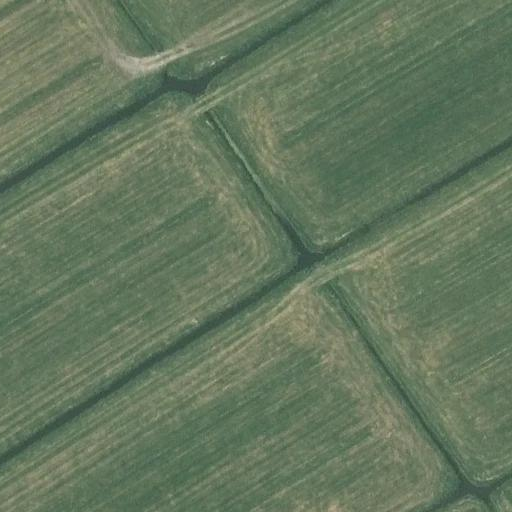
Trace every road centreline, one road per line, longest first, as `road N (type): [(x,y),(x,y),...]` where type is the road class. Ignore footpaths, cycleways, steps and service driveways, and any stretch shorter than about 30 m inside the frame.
road 1 (track): [(511,161),(310,279),(0,484)]
road 2 (track): [(81,0),(136,74),(176,51),(217,42),(242,80),(286,53)]
